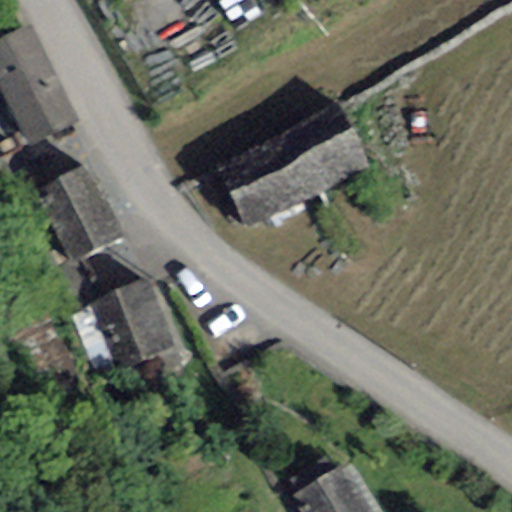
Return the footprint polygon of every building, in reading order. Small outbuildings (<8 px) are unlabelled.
[(0,38),(0,89),(29,147),(78,123),(29,24),(0,38)] [(216,167),(244,227),(368,171),(341,110),(216,167)] [(87,164),(34,191),(70,261),(123,234),(87,164)] [(89,299),(115,371),(173,351),(147,278),(89,299)] [(300,511),(371,511),(342,464),(332,470),(325,457),(289,478),(296,491),(290,495),(300,511)]
